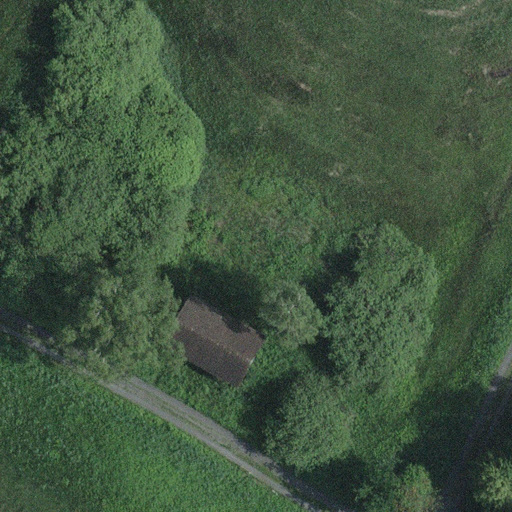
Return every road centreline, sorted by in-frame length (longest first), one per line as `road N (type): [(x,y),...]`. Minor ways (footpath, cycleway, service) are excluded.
road 1 (track): [(0,306),(353,511)]
road 2 (track): [(444,511),(511,381)]
